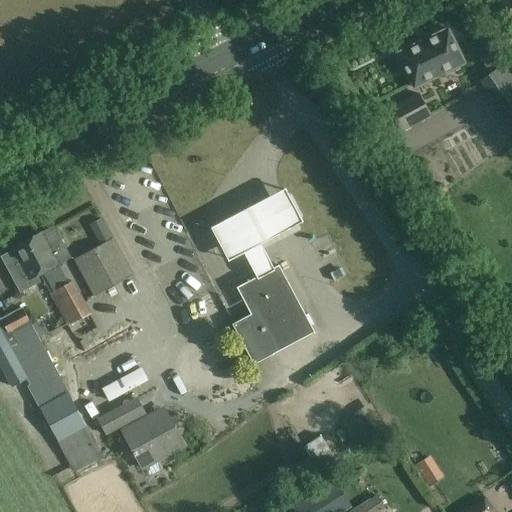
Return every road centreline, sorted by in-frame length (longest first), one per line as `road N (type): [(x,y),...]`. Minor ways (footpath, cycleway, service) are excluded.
road 1 (unclassified): [(511,421),(284,79),(242,50)]
road 2 (secondary): [(0,178),(242,50)]
